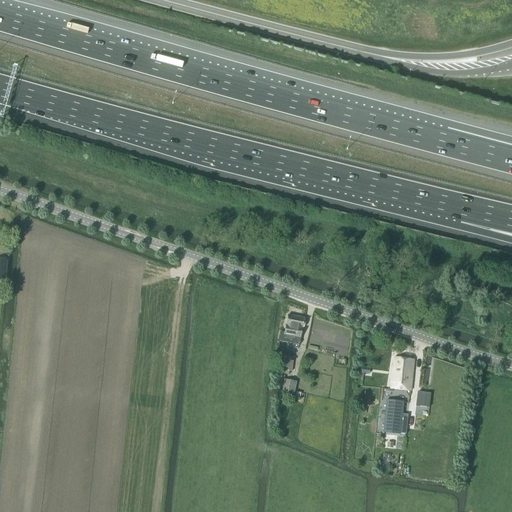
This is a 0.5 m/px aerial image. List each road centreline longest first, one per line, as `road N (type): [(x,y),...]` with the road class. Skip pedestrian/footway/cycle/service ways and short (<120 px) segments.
road 1 (unclassified): [(511,367),(0,190)]
road 2 (motorway): [(501,157),(0,17)]
road 3 (motorway): [(0,88),(460,208)]
road 4 (primary): [(160,0),(401,60)]
